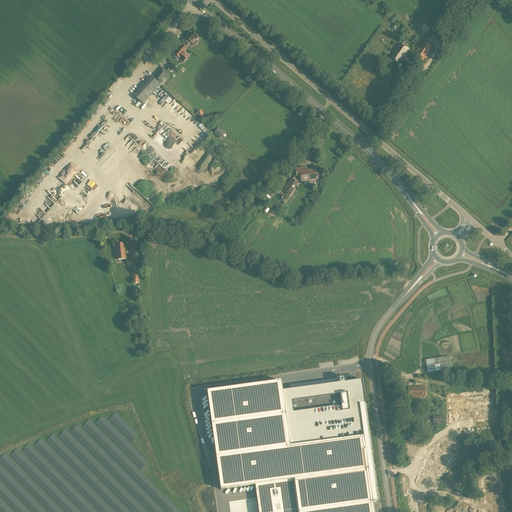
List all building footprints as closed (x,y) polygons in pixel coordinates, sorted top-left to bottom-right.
[(185,41),(188,44),(190,42),(192,43),(195,45),(198,42),(195,39),(197,37),(192,32),(190,35),(189,35),(186,38),(186,39),(185,41)] [(414,55),(423,61),(432,48),(423,42),(418,49),(414,55)] [(402,58),(408,50),(400,44),(394,52),(395,53),(391,59),(397,63),(401,57),(402,58)] [(184,53),(187,49),(182,45),(175,54),(183,61),(187,56),(184,53)] [(135,97),(143,104),(152,94),(154,96),(158,91),(156,89),(169,75),(162,68),(153,78),(152,78),(135,97)] [(201,110),(196,112),(198,118),(204,115),(201,110)] [(214,133),(219,139),(225,134),(219,128),(214,133)] [(301,180),(302,182),(318,179),(317,177),(316,169),(305,171),(304,168),(295,169),(296,176),(301,175),(301,180)] [(291,178),(283,191),(290,196),(299,183),(291,178)] [(266,195),(270,198),(276,191),(271,188),(266,195)] [(124,244),(116,244),(117,250),(116,250),(117,259),(126,259),(125,249),(124,249),(124,244)] [(425,360),(427,373),(452,369),(450,356),(425,360)] [(282,381),(208,391),(221,490),(256,485),(259,511),(374,511),(360,404),(366,403),(363,380),(346,382),(345,372),(337,373),(339,383),(283,391),(282,381)] [(408,387),(409,401),(416,400),(416,398),(425,397),(425,386),(408,387)] [(492,389),(450,390),(451,411),(473,410),(473,418),(493,418),(492,389)] [(436,462),(437,463),(442,458),(447,456),(448,457),(455,449),(444,440),(442,442),(437,438),(425,448),(411,476),(418,479),(419,477),(427,481),(436,462)] [(492,485),(482,485),(483,497),(484,497),(484,511),(501,511),(500,490),(492,490),(492,485)]
